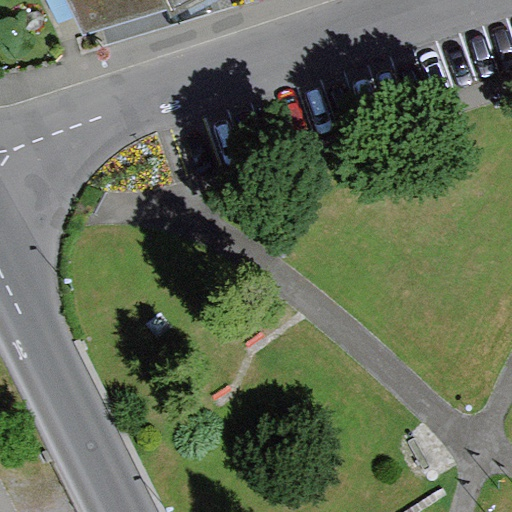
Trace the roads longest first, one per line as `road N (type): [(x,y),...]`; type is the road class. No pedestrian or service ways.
road 1 (residential): [(0,156),(454,0)]
road 2 (residential): [(119,511),(0,269)]
